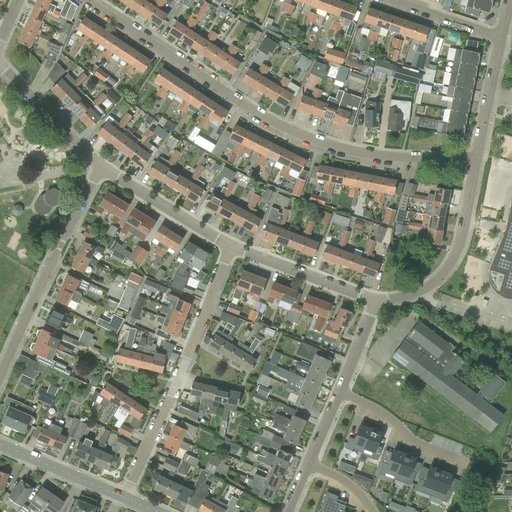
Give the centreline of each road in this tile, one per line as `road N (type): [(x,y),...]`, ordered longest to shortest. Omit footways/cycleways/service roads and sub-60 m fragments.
road 1 (residential): [(476,157),(384,156),(315,141),(249,110),(81,0)]
road 2 (residential): [(124,499),(233,246)]
road 3 (residential): [(0,378),(100,164)]
road 4 (residential): [(377,301),(429,287),(446,268),(460,246),(476,157)]
road 5 (residential): [(233,246),(100,164)]
road 6 (residential): [(377,301),(233,246)]
road 7 (residential): [(464,459),(417,444),(385,414),(339,393)]
road 8 (residential): [(100,164),(0,63)]
road 9 (residential): [(124,499),(0,444)]
road 10 (residential): [(476,157),(500,39)]
